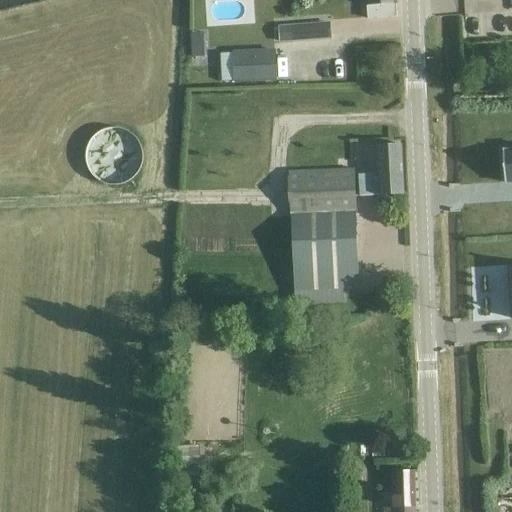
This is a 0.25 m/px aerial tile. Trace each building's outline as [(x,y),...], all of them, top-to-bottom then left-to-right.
[(367,0),(369,19),(396,17),(395,3),(395,0),(367,0)] [(330,24),(292,26),(293,40),(331,38),(330,24)] [(199,34),(191,34),(191,56),(200,55),(199,34)] [(273,50),(233,52),(234,82),(275,81),(273,50)] [(146,168),(147,163),(147,157),(146,151),(144,145),(141,140),(137,136),(132,133),(126,130),(120,129),(115,129),(109,130),(103,133),(98,136),(94,140),(91,145),(88,150),(87,156),(87,162),(88,168),(90,173),(93,177),(97,182),(101,185),(106,188),(111,189),(117,190),(123,189),(128,188),(133,185),(138,182),(141,178),(144,173),(146,168)] [(358,175),(359,196),(404,194),(401,145),(378,146),(379,174),(358,175)] [(355,168),(289,172),(295,303),(345,300),(345,289),(360,289),(355,168)] [(383,509),(383,511),(415,511),(414,471),(394,471),(395,508),(383,509)]
